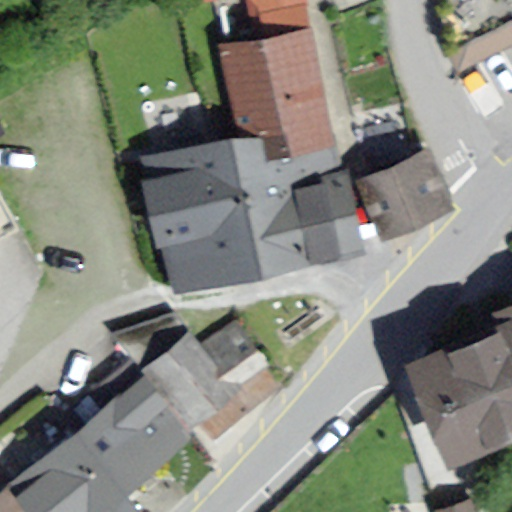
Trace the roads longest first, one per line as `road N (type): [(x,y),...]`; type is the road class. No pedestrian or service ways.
road 1 (residential): [(498,191),(214,511)]
road 2 (residential): [(498,191),(453,133),(427,78),(408,0)]
